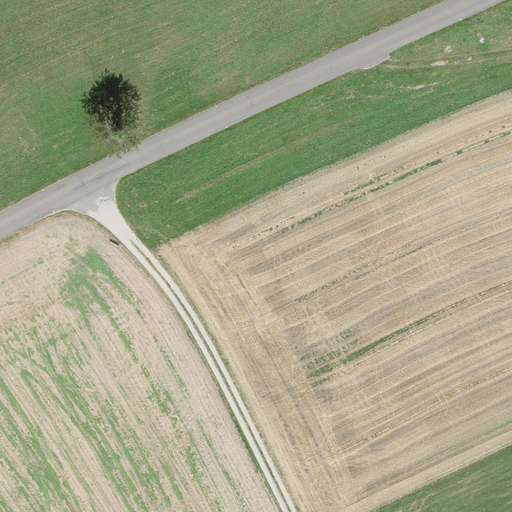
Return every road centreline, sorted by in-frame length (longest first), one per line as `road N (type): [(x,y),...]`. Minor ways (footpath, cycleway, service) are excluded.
road 1 (tertiary): [(0,227),(203,123),(475,0)]
road 2 (track): [(83,183),(160,277),(214,362),(288,511)]
road 3 (track): [(354,52),(380,64),(511,52)]
